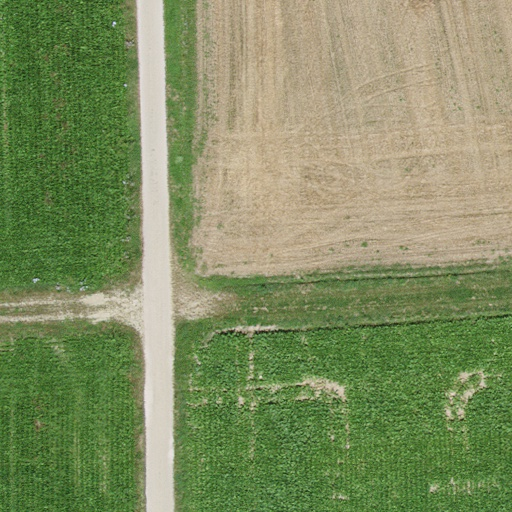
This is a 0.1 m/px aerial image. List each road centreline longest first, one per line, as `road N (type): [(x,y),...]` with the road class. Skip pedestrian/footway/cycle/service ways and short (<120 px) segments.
road 1 (track): [(138,0),(147,511)]
road 2 (track): [(142,310),(511,293)]
road 3 (track): [(142,310),(0,319)]
